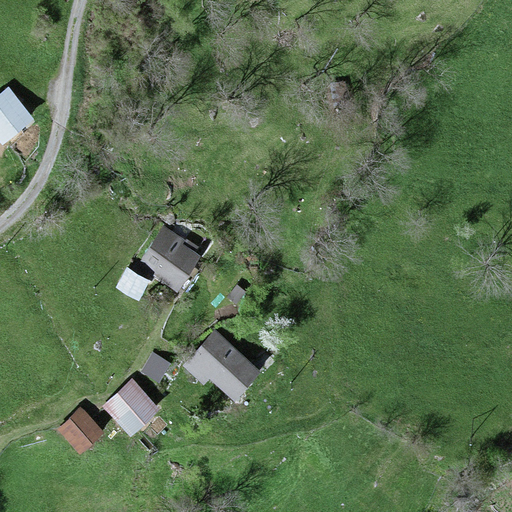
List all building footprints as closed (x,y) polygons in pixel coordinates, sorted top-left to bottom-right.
[(4,92),(0,95),(0,144),(28,122),(4,92)] [(199,255),(160,229),(133,269),(172,295),(199,255)] [(144,283),(123,271),(111,292),(133,304),(144,283)] [(213,338),(182,370),(223,408),(253,376),(213,338)] [(129,387),(99,412),(124,443),(155,418),(129,387)] [(77,414),(55,433),(74,456),(97,436),(77,414)]
